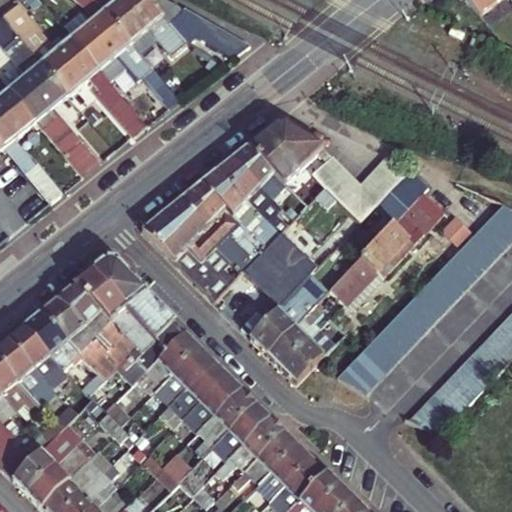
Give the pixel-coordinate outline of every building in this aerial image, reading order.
[(89,27),(104,14),(88,0),(70,0),(88,16),(83,20),(89,27)] [(118,31),(150,5),(146,0),(88,0),(104,14),(118,31)] [(178,9),(161,0),(155,0),(150,5),(118,31),(131,47),(143,60),(149,55),(146,52),(158,43),(171,61),(197,41),(234,62),(250,50),(185,13),(184,16),(178,9)] [(463,0),(479,19),(503,0),(463,0)] [(19,41),(40,68),(56,55),(18,8),(3,21),(19,41)] [(118,31),(104,14),(89,27),(72,42),(85,59),(118,31)] [(80,17),(62,32),(72,42),(89,27),(83,20),(80,17)] [(0,22),(0,49),(3,54),(26,80),(10,94),(23,110),(54,85),(40,68),(19,41),(3,21),(0,22)] [(116,60),(131,47),(118,31),(85,59),(98,75),(116,60)] [(56,55),(40,68),(54,85),(85,59),(72,42),(56,55)] [(137,85),(142,81),(152,72),(143,60),(131,47),(116,60),(137,85)] [(0,60),(15,79),(5,88),(6,90),(10,94),(26,80),(3,54),(0,56),(0,60)] [(146,131),(98,75),(85,59),(54,85),(67,101),(89,82),(100,96),(97,98),(133,141),(146,131)] [(152,72),(142,81),(168,112),(179,103),(152,72)] [(23,110),(36,126),(52,113),(67,101),(54,85),(23,110)] [(0,101),(0,129),(23,110),(10,94),(0,101)] [(0,129),(0,147),(4,153),(14,145),(36,126),(23,110),(0,129)] [(52,113),(36,126),(82,182),(101,167),(82,144),(80,147),(52,113)] [(287,129),(274,130),(247,151),(294,196),(311,180),(326,166),(318,157),(323,152),(324,151),(287,129)] [(26,178),(35,170),(14,145),(4,153),(26,178)] [(294,196),(247,151),(232,164),(258,189),(266,182),(301,216),(307,209),(294,196)] [(332,161),(323,152),(318,157),(326,166),(332,161)] [(322,191),(342,171),(332,161),(326,166),(311,180),(322,191)] [(406,179),(386,161),(377,170),(396,189),(406,179)] [(258,189),(232,164),(217,176),(280,237),(282,236),(288,230),(277,219),(282,213),(258,189)] [(37,169),(35,170),(26,178),(50,208),(61,199),(37,169)] [(396,189),(377,170),(369,180),(387,198),(396,189)] [(331,200),(351,180),(342,171),(322,191),(323,192),(331,200)] [(423,197),(429,191),(411,174),(406,179),(396,189),(387,198),(376,210),(393,227),(423,197)] [(280,237),(217,176),(201,188),(267,251),(280,237)] [(359,227),(360,188),(351,180),(331,200),(359,227)] [(387,198),(369,180),(360,188),(359,227),(376,210),(387,198)] [(267,251),(201,188),(180,205),(202,227),(197,231),(243,277),(243,276),(267,251)] [(381,282),(443,217),(423,197),(393,227),(329,296),(343,308),(344,309),(375,276),(381,282)] [(180,205),(142,235),(214,307),(243,277),(197,231),(202,227),(180,205)] [(511,214),(504,210),(338,382),(365,400),(511,247),(511,214)] [(471,237),(457,223),(446,234),(461,248),(471,237)] [(280,237),(267,251),(243,276),(280,311),(297,293),(301,288),(318,270),(282,236),(280,237)] [(91,276),(125,311),(145,293),(117,265),(106,264),(100,269),(91,276)] [(100,315),(109,324),(125,311),(91,276),(83,282),(75,289),(100,315)] [(375,276),(344,309),(351,317),(383,284),(381,282),(375,276)] [(316,310),(329,296),(318,285),(309,296),(305,300),(297,293),(280,311),(278,313),(249,343),(266,360),(316,310)] [(305,300),(309,296),(301,288),(297,293),(305,300)] [(57,303),(84,330),(100,315),(75,289),(73,291),(67,296),(57,303)] [(145,293),(125,311),(157,343),(175,325),(145,293)] [(39,318),(66,345),(84,330),(57,303),(48,311),(39,318)] [(312,328),(323,316),(316,310),(266,360),(281,374),(319,334),(312,328)] [(157,343),(125,311),(109,324),(143,357),(157,343)] [(94,340),(109,324),(100,315),(84,330),(94,340)] [(21,332),(49,360),(66,345),(39,318),(30,325),(21,332)] [(426,408),(409,425),(435,439),(438,441),(449,430),(461,418),(473,405),(484,394),(496,381),(508,369),(511,365),(511,319),(508,323),(496,335),(485,347),(473,359),(462,371),(450,383),(438,395),(426,408)] [(315,369),(345,339),(329,323),(319,334),(281,374),(296,389),(315,369)] [(109,324),(94,340),(122,369),(127,373),(137,363),(143,357),(109,324)] [(157,343),(168,354),(186,336),(180,329),(175,325),(157,343)] [(66,345),(78,356),(94,340),(84,330),(66,345)] [(5,346),(33,373),(49,360),(21,332),(14,338),(5,346)] [(156,394),(200,349),(193,343),(186,336),(168,354),(148,374),(137,385),(151,399),(156,394)] [(122,369),(94,340),(78,356),(81,360),(98,377),(105,385),(116,374),(122,369)] [(168,354),(157,343),(143,357),(137,363),(148,374),(168,354)] [(78,356),(66,345),(49,360),(64,375),(72,367),(73,368),(81,360),(78,356)] [(0,368),(17,386),(33,373),(5,346),(0,349),(0,368)] [(170,408),(214,364),(207,356),(200,349),(156,394),(170,408)] [(64,375),(49,360),(33,373),(54,394),(68,380),(64,375)] [(137,385),(148,374),(137,363),(127,373),(122,369),(116,374),(133,389),(137,385)] [(182,423),(228,377),(221,370),(214,364),(170,408),(168,410),(182,423)] [(0,397),(1,399),(17,386),(0,368),(0,397)] [(33,373),(17,386),(33,402),(42,395),(47,401),(54,394),(33,373)] [(105,385),(98,377),(82,393),(84,395),(89,400),(92,397),(105,385)] [(198,436),(243,392),(236,385),(228,377),(182,423),(180,426),(195,440),(198,436)] [(33,402),(17,386),(1,399),(17,415),(25,424),(32,416),(35,419),(42,411),(39,409),(33,402)] [(216,447),(257,406),(249,398),(243,392),(198,436),(206,443),(194,454),(197,457),(194,461),(198,465),(216,447)] [(33,402),(39,409),(47,401),(42,395),(33,402)] [(89,400),(84,395),(70,410),(79,418),(92,404),(89,400)] [(17,415),(1,399),(0,399),(0,426),(1,427),(17,415)] [(230,461),(271,420),(264,412),(257,406),(216,447),(230,461)] [(119,431),(129,421),(115,407),(105,416),(108,419),(119,431)] [(79,418),(70,410),(56,425),(64,433),(79,418)] [(108,419),(99,428),(113,440),(121,433),(119,431),(108,419)] [(257,462),(285,434),(278,426),(271,420),(230,461),(216,476),(224,484),(234,474),(231,471),(235,466),(239,469),(244,475),(257,462)] [(43,441),(34,449),(10,425),(4,430),(35,461),(44,453),(49,448),(43,441)] [(64,433),(56,425),(42,440),(43,441),(49,448),(61,436),(64,433)] [(1,427),(0,426),(0,472),(12,484),(35,461),(4,430),(1,427)] [(121,433),(113,440),(120,448),(123,445),(129,440),(121,433)] [(258,489),(299,447),(292,441),(285,434),(257,462),(244,475),(232,488),(237,493),(250,481),(258,489)] [(44,453),(57,468),(75,450),(61,436),(49,448),(44,453)] [(129,440),(123,445),(129,451),(134,446),(133,445),(129,440)] [(89,464),(96,458),(82,444),(75,450),(89,464)] [(257,511),(261,511),(313,461),(306,454),(299,447),(258,489),(267,498),(255,509),(257,511)] [(57,468),(71,483),(89,464),(75,450),(57,468)] [(57,468),(44,453),(35,461),(12,484),(19,491),(27,499),(57,468)] [(103,478),(111,469),(98,455),(96,458),(89,464),(103,478)] [(189,475),(192,472),(177,458),(173,462),(188,476),(189,475)] [(291,511),(328,476),(320,469),(313,461),(261,511),(291,511)] [(178,486),(188,476),(173,462),(163,471),(164,472),(178,486)] [(71,483),(83,497),(103,478),(89,464),(71,483)] [(158,466),(149,474),(156,481),(157,479),(164,472),(163,471),(158,466)] [(41,511),(71,483),(57,468),(27,499),(33,505),(39,511),(41,511)] [(164,472),(157,479),(172,493),(179,487),(178,486),(164,472)] [(201,492),(204,490),(189,475),(188,476),(178,486),(179,487),(193,501),(201,492)] [(320,511),(342,490),(334,482),(328,476),(291,511),(320,511)] [(103,478),(83,497),(90,505),(98,498),(96,496),(108,483),(103,478)] [(68,511),(83,497),(71,483),(41,511),(68,511)] [(349,511),(357,505),(348,497),(342,490),(320,511),(349,511)] [(209,511),(214,507),(215,506),(201,492),(193,501),(202,510),(204,511),(209,511)] [(136,501),(124,511),(141,511),(144,510),(142,507),(147,503),(140,496),(136,501)] [(97,511),(90,505),(83,497),(68,511),(97,511)] [(122,511),(110,499),(97,511),(122,511)]
